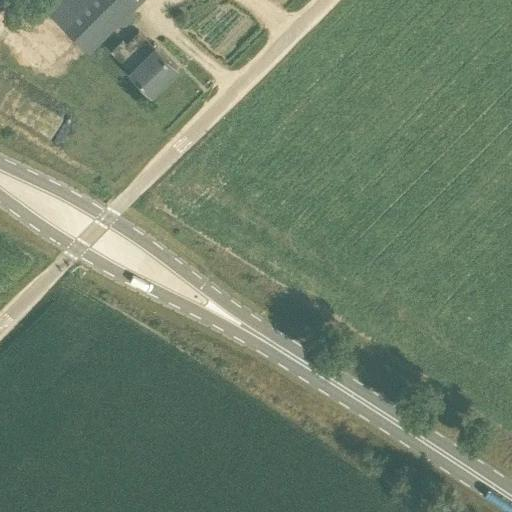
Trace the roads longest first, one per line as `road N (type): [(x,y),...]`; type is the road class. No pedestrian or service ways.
road 1 (primary): [(511,502),(251,331)]
road 2 (unclassified): [(108,217),(326,0)]
road 3 (primary): [(74,250),(251,331)]
road 4 (primary): [(251,331),(108,217)]
